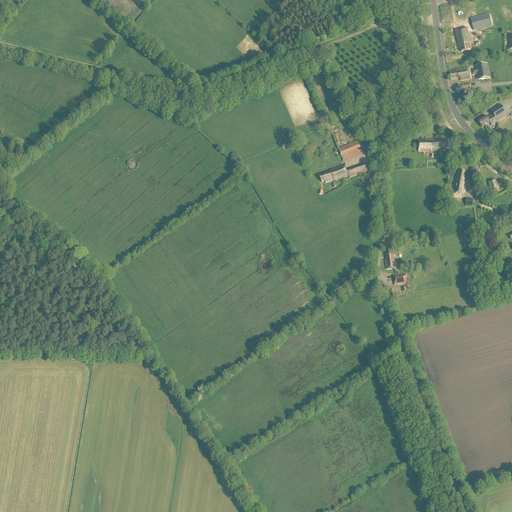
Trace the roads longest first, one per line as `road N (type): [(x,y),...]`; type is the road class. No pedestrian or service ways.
road 1 (track): [(380,24),(202,95),(0,46)]
road 2 (track): [(466,511),(380,286)]
road 3 (unclassified): [(380,286),(379,154),(457,117)]
